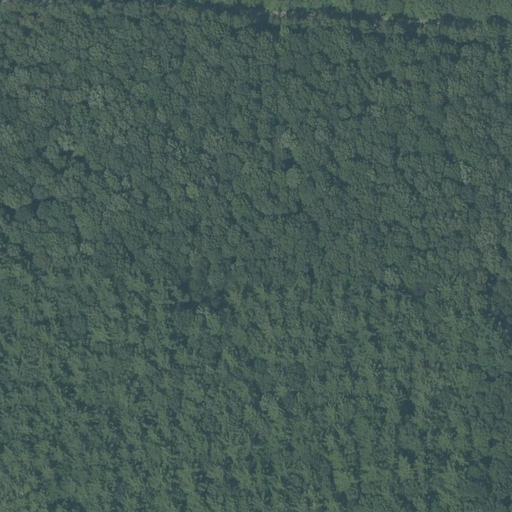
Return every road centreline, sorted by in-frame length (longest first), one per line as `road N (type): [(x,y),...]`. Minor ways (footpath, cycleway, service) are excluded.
road 1 (tertiary): [(6,0),(511,29)]
road 2 (track): [(461,511),(482,309),(511,273)]
